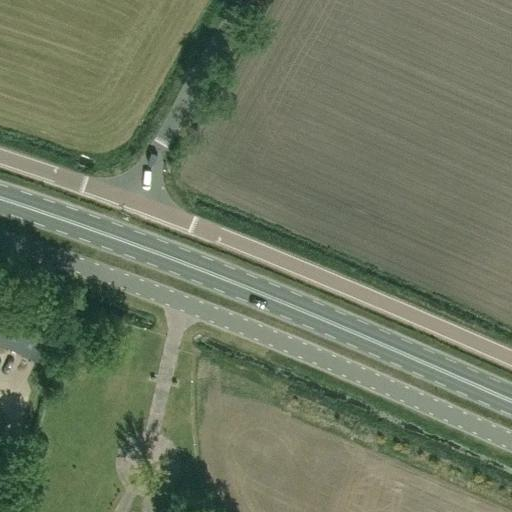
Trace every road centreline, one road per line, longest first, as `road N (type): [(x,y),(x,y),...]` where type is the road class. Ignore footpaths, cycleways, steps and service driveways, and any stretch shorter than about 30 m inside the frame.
road 1 (primary): [(0,197),(228,280),(511,401)]
road 2 (unclassified): [(511,441),(233,322),(0,239)]
road 3 (unclassified): [(131,201),(511,360)]
road 4 (unclassified): [(131,201),(242,0)]
road 5 (unclassified): [(0,158),(131,201)]
